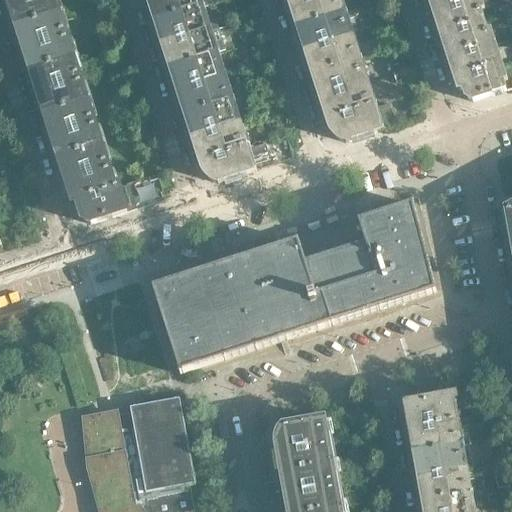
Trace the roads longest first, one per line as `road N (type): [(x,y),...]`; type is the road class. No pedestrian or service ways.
road 1 (residential): [(373,358),(242,399),(261,511)]
road 2 (residential): [(125,0),(192,216)]
road 3 (residential): [(67,256),(0,44)]
road 4 (residential): [(498,315),(475,199),(449,134)]
road 5 (residential): [(322,175),(265,0)]
road 6 (residential): [(373,358),(401,511)]
road 7 (residential): [(406,0),(449,134)]
road 8 (residential): [(192,216),(322,175)]
road 9 (residential): [(322,175),(449,134)]
road 10 (residential): [(498,315),(373,358)]
road 11 (residential): [(67,256),(192,216)]
